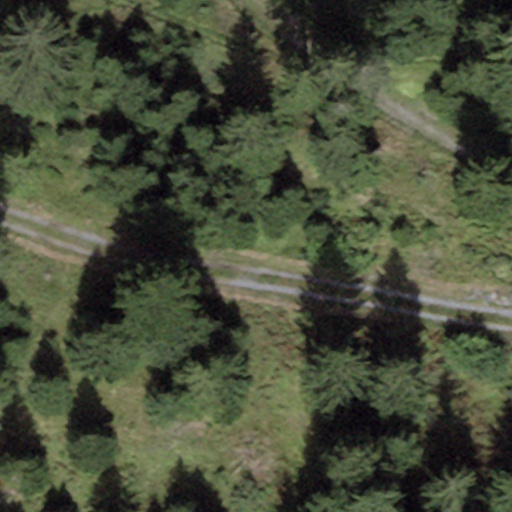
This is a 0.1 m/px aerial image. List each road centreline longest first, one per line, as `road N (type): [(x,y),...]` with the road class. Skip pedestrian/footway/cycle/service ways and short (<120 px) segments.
road 1 (track): [(0,217),(148,264),(511,322)]
road 2 (track): [(248,0),(299,46),(511,195)]
